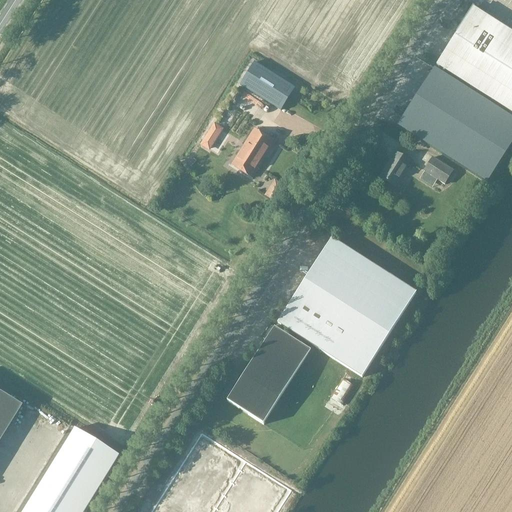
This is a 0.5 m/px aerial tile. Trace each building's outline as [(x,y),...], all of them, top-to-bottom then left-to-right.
[(511,32),(474,8),(437,66),(511,113),(511,32)] [(241,85),(282,112),(296,89),(255,63),(241,85)] [(398,127),(488,184),(511,146),(511,117),(435,69),(398,127)] [(232,165),(252,179),(275,143),(254,130),(232,165)] [(392,160),(381,178),(395,187),(407,169),(409,170),(413,165),(401,157),(398,162),(392,160)] [(424,172),(445,185),(454,171),(433,157),(424,172)] [(264,198),(273,182),(267,179),(259,194),(264,198)] [(275,182),(266,197),(275,203),(285,188),(275,182)] [(277,324),(274,329),(284,335),(287,330),(362,378),(416,293),(332,239),(277,324)] [(423,254),(433,253),(432,246),(422,248),(423,254)] [(266,342),(228,403),(264,426),(310,352),(284,335),(274,329),(271,327),(263,340),(266,342)] [(331,398),(344,406),(356,387),(343,379),(331,398)] [(0,440),(21,407),(0,394),(0,440)] [(75,429),(23,511),(84,511),(119,457),(75,429)] [(213,433),(159,511),(274,511),(276,509),(218,471),(234,448),(213,433)]
